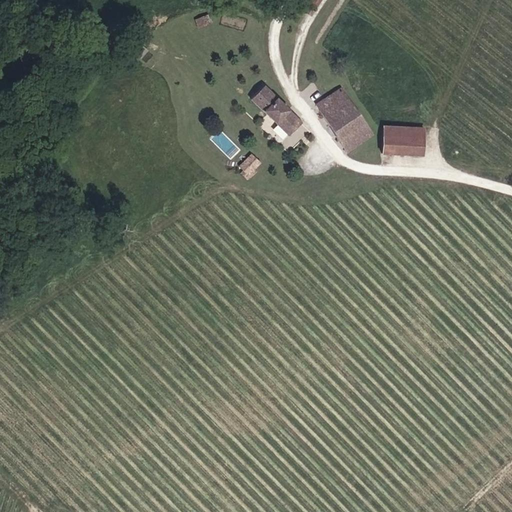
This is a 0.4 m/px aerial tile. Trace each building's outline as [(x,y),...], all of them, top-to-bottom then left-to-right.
[(308,22),(321,0),(304,0),(295,15),(308,22)] [(213,33),(209,21),(196,26),(200,37),(213,33)] [(316,105),(351,153),(353,152),(376,135),(341,87),(316,105)] [(298,142),(311,131),(268,88),(262,94),(267,99),(261,105),(298,142)] [(419,154),(421,127),(384,125),(383,151),(419,154)] [(250,178),(264,162),(251,152),(238,168),(250,178)]
